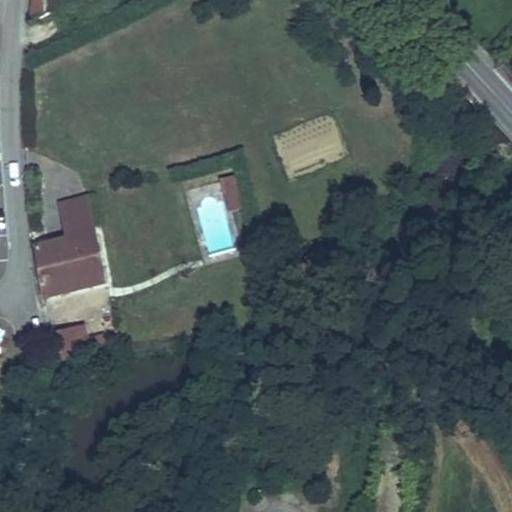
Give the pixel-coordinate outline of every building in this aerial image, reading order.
[(32,17),(63,4),(61,0),(40,0),(32,6),(32,17)] [(32,17),(32,21),(63,5),(63,4),(32,17)] [(89,198),(60,204),(68,238),(97,232),(89,198)] [(36,246),(46,298),(109,282),(97,232),(68,238),(37,246),(36,246)] [(53,356),(55,364),(75,359),(70,329),(61,331),(64,353),(53,356)] [(49,334),(53,356),(64,353),(61,331),(49,334)]
